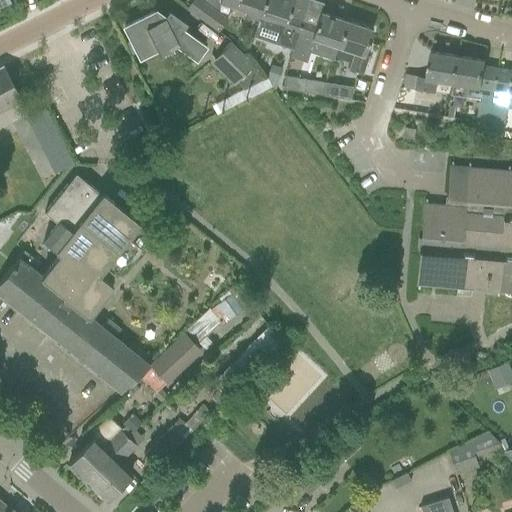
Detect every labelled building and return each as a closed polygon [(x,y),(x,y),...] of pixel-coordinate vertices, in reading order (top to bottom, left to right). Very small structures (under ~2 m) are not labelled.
[(258,22),(265,0),(200,0),(192,0),(187,8),(218,30),(234,7),(247,11),(245,17),(258,22)] [(265,0),(258,22),(256,27),(278,35),(275,45),(292,51),(297,33),(298,33),(302,21),(304,17),(290,12),(294,0),(265,0)] [(182,31),(187,24),(169,11),(164,18),(158,21),(154,12),(124,27),(139,58),(157,49),(175,43),(175,44),(196,59),(205,47),(182,31)] [(302,21),(298,33),(338,47),(347,22),(320,13),(316,26),(302,21)] [(373,31),(347,22),(338,47),(355,53),(349,71),(362,76),(368,57),(365,55),(373,31)] [(265,78),(252,66),(253,65),(229,43),(212,61),(235,83),(242,90),(265,78)] [(458,56),(431,52),(426,78),(418,77),(416,90),(435,93),(437,80),(454,83),(458,56)] [(454,83),(451,96),(466,98),(467,85),(494,89),(495,89),(497,77),(483,75),(485,61),(458,56),(454,83)] [(3,67),(4,67),(3,65),(1,66),(0,66),(0,110),(21,99),(3,67)] [(271,89),(275,90),(281,69),(270,65),(265,79),(268,84),(271,89)] [(497,77),(495,89),(502,90),(506,91),(511,91),(511,74),(511,79),(497,77)] [(326,83),(284,76),(282,88),(322,95),(326,83)] [(353,87),(326,83),(322,95),(350,100),(353,87)] [(433,115),(434,104),(410,100),(409,111),(433,115)] [(28,116),(27,117),(55,173),(73,164),(45,108),(28,116)] [(404,138),(414,140),(416,129),(405,128),(404,138)] [(420,250),(417,284),(419,284),(430,285),(435,286),(457,287),(458,288),(471,289),(496,291),(498,291),(502,291),(503,293),(504,295),(506,296),(507,297),(509,297),(511,297),(511,296),(511,171),(508,171),(507,171),(469,168),(467,168),(452,166),(450,166),(448,193),(448,195),(447,197),(447,198),(448,198),(447,206),(444,205),(426,204),(424,204),(421,238),(420,250)] [(107,319),(102,326),(89,316),(112,286),(98,274),(139,223),(102,193),(101,194),(75,173),(44,212),(57,223),(43,241),(59,254),(42,275),(26,263),(32,257),(24,250),(0,280),(0,296),(119,392),(149,364),(143,359),(147,355),(131,342),(128,347),(114,336),(120,329),(107,319)] [(221,303),(211,310),(223,325),(243,311),(231,296),(221,303)] [(248,370),(282,338),(271,326),(236,357),(248,370)] [(183,332),(161,353),(153,361),(150,364),(167,384),(201,351),(183,332)] [(511,372),(510,367),(491,374),(498,393),(511,387),(511,372)] [(133,415),(121,426),(124,429),(131,435),(142,424),(133,415)] [(109,439),(121,426),(113,418),(100,431),(109,439)] [(171,425),(143,453),(156,466),(184,438),(171,425)] [(104,446),(94,437),(68,464),(83,480),(88,486),(90,484),(90,485),(107,468),(101,462),(113,451),(114,452),(128,438),(119,430),(104,446)] [(498,449),(488,431),(447,451),(455,474),(478,467),(475,457),(498,449)] [(136,446),(128,438),(114,452),(113,451),(101,462),(107,468),(90,485),(105,500),(131,474),(119,463),(136,446)] [(341,461),(329,447),(294,479),(308,494),(335,470),(334,468),(341,461)] [(410,481),(406,472),(390,480),(395,489),(410,481)] [(423,511),(452,511),(448,498),(422,506),(423,511)] [(14,511),(11,509),(10,510),(0,501),(0,511),(14,511)] [(365,511),(362,503),(347,508),(348,511),(365,511)]
